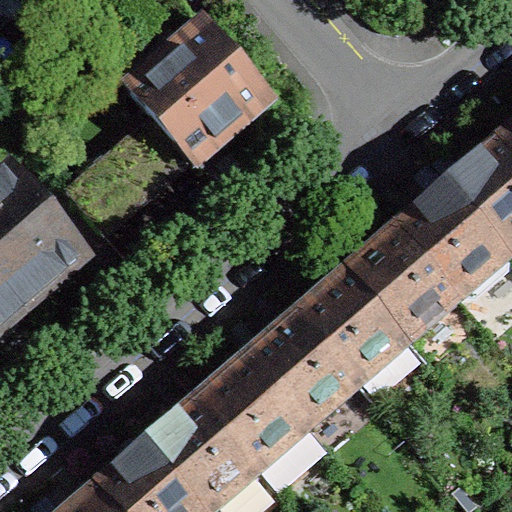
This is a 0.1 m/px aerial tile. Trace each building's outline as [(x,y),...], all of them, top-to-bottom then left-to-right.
[(58,3),(80,28),(99,11),(112,0),(12,0),(34,24),(58,3)] [(136,55),(113,75),(151,120),(66,193),(105,238),(190,164),(193,168),(206,158),(270,102),(206,28),(198,34),(168,0),(112,0),(99,11),(136,55)] [(0,165),(4,171),(29,150),(0,116),(0,165)] [(511,159),(511,131),(511,132),(498,143),(511,159)] [(448,186),(510,259),(511,256),(511,159),(498,143),(461,175),(448,186)] [(0,288),(23,315),(36,304),(86,261),(12,175),(0,185),(0,288)] [(510,259),(448,186),(411,218),(397,230),(460,302),(510,259)] [(360,262),(347,273),(409,346),(460,302),(397,230),(360,262)] [(310,305),(297,316),(359,389),(409,346),(347,273),(310,305)] [(0,334),(23,315),(0,288),(0,334)] [(309,432),(359,389),(297,316),(260,348),(247,359),(309,432)] [(258,475),(309,432),(247,359),(208,392),(196,403),(258,475)] [(146,446),(202,511),(215,511),(258,475),(196,403),(159,435),(146,446)] [(202,511),(146,446),(109,478),(96,489),(114,511),(202,511)] [(69,511),(114,511),(96,489),(69,511)]
